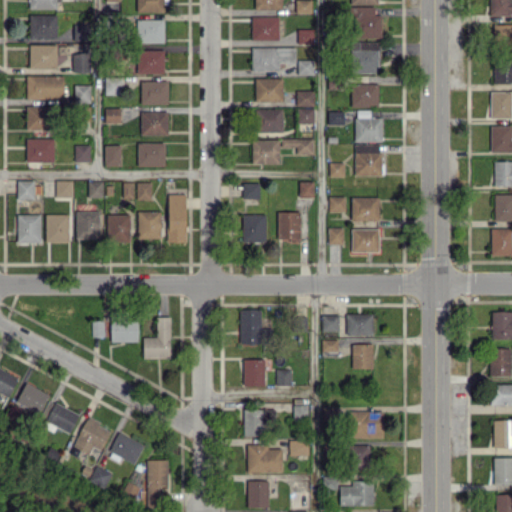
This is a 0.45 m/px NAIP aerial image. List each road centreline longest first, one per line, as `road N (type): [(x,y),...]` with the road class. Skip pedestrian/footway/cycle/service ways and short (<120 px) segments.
road 1 (secondary): [(433,0),(435,511)]
road 2 (residential): [(511,282),(0,283)]
road 3 (residential): [(208,0),(209,284)]
road 4 (residential): [(201,432),(0,317)]
road 5 (residential): [(200,284),(202,509)]
